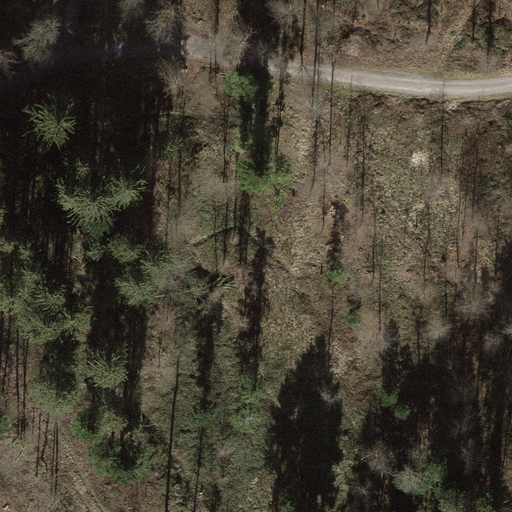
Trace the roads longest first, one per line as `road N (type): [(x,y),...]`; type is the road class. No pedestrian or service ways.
road 1 (track): [(511,68),(446,76),(173,40)]
road 2 (track): [(173,40),(64,54),(0,80)]
